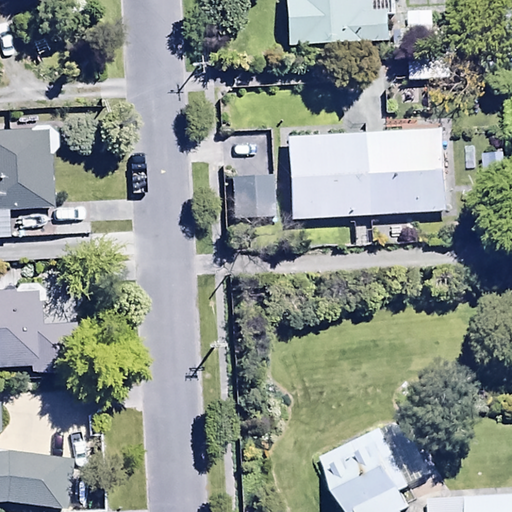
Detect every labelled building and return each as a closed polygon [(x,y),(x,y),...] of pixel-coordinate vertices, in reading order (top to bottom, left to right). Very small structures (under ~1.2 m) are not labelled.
[(281,0),(283,49),(390,45),(389,18),(394,18),(394,2),(369,3),(369,0),(281,0)] [(434,55),(432,16),(407,17),(407,32),(394,33),(395,56),(434,55)] [(441,66),(409,67),(409,85),(441,85),(441,66)] [(283,141),(288,224),(448,215),(443,132),(283,141)] [(51,212),(46,133),(0,135),(0,242),(9,242),(7,214),(51,212)] [(503,157),(482,158),(483,183),(504,181),(503,157)] [(273,228),(272,180),(230,181),(231,229),(273,228)] [(0,372),(27,372),(27,378),(74,377),(73,329),(39,330),(38,288),(14,289),(14,295),(0,295),(0,372)] [(382,436),(320,463),(340,511),(407,511),(400,496),(406,493),(382,436)] [(0,508),(3,509),(53,511),(64,511),(70,465),(5,455),(0,454),(0,508)] [(511,511),(511,500),(424,503),(423,511),(511,511)]
